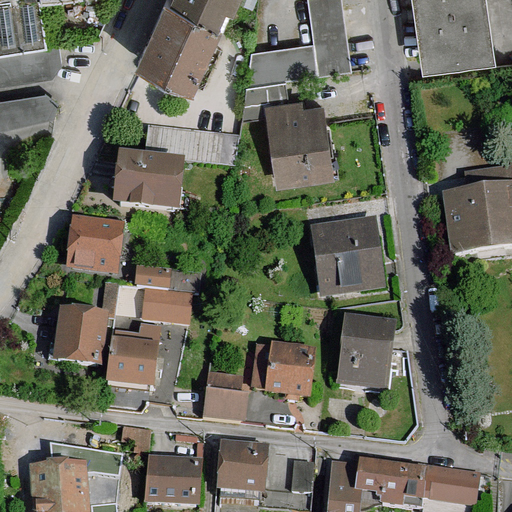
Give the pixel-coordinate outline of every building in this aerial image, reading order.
[(0,0),(0,53),(48,46),(42,0),(0,0)] [(191,82),(219,19),(178,0),(164,0),(139,59),(191,82)] [(178,0),(219,19),(228,0),(178,0)] [(341,0),(307,0),(313,41),(318,74),(351,70),(341,0)] [(418,0),(427,57),(487,49),(479,0),(418,0)] [(318,74),(313,41),(251,50),(246,84),(284,79),(318,74)] [(287,102),(284,79),(246,84),(241,114),(268,112),(267,104),(287,102)] [(267,104),(268,112),(278,177),(328,170),(318,105),(299,108),(298,100),(287,102),(267,104)] [(233,167),(237,138),(147,127),(145,149),(144,157),(233,167)] [(178,166),(117,160),(112,204),(173,211),(178,166)] [(446,198),(454,255),(511,246),(511,167),(464,174),(467,195),(446,198)] [(133,218),(132,233),(162,236),(163,222),(133,218)] [(120,226),(76,220),(70,266),(115,271),(120,226)] [(325,298),(381,290),(370,223),(314,231),(325,298)] [(138,267),(136,287),(146,288),(169,290),(171,270),(138,267)] [(102,317),(115,319),(119,285),(106,283),(102,317)] [(146,288),(142,320),(189,326),(194,294),(169,290),(146,288)] [(97,363),(102,317),(62,312),(57,359),(97,363)] [(348,320),(340,383),(386,389),(392,341),(394,326),(348,320)] [(153,347),(113,343),(108,387),(149,391),(153,347)] [(313,351),(258,346),(253,388),(308,394),(313,351)] [(207,391),(204,418),(241,422),(244,396),(207,391)] [(151,431),(123,429),(121,451),(149,453),(151,431)] [(264,448),(223,445),(218,505),(260,508),(264,448)] [(199,463),(151,460),(148,502),(197,505),(199,463)] [(361,466),(359,503),(422,510),(423,498),(427,470),(362,461),(361,466)] [(313,464),(295,463),(293,493),(311,494),(313,464)] [(361,466),(333,464),(329,511),(358,511),(359,503),(361,466)] [(86,511),(83,465),(33,469),(35,511),(86,511)] [(427,470),(423,498),(475,505),(479,474),(428,467),(427,470)]
